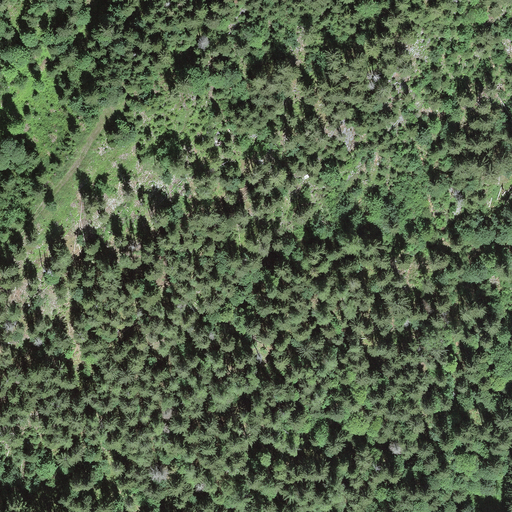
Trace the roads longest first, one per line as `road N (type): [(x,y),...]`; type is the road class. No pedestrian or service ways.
road 1 (track): [(0,246),(58,191),(116,106)]
road 2 (track): [(106,0),(0,122)]
